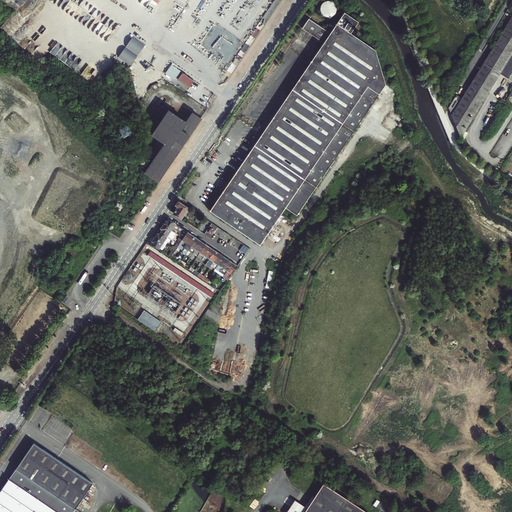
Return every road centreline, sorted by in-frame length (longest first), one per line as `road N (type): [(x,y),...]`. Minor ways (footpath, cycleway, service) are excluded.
road 1 (unclassified): [(123,334),(426,511)]
road 2 (tertiary): [(300,0),(160,206)]
road 3 (tertiary): [(0,446),(72,336)]
road 4 (tertiary): [(72,336),(0,433)]
road 5 (unknown): [(234,97),(189,52),(142,22)]
